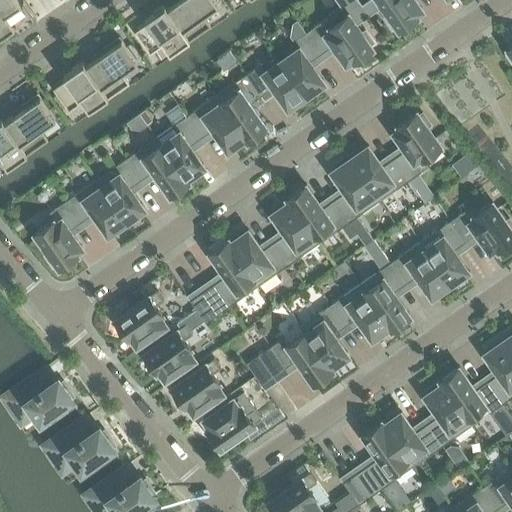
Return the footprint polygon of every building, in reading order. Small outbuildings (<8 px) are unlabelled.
[(0,0),(0,30),(29,10),(22,0),(0,0)] [(176,0),(167,6),(166,7),(188,39),(210,24),(203,14),(218,4),(214,0),(176,0)] [(416,0),(378,0),(388,13),(385,15),(392,26),(395,24),(398,28),(417,14),(416,12),(422,8),(416,0)] [(169,52),(188,39),(166,7),(167,6),(164,2),(144,16),(147,20),(134,29),(149,51),(162,42),(169,52)] [(326,16),(306,30),(321,52),(333,44),(345,62),(351,57),(353,59),(372,46),(369,42),(372,40),(365,29),(362,32),(348,12),(331,24),(326,16)] [(310,60),(321,52),(306,30),(276,51),(307,96),(322,86),(320,83),(323,80),(310,60)] [(104,50),(85,63),(85,64),(107,96),(129,81),(122,71),(136,61),(119,36),(102,47),(104,50)] [(229,49),(216,58),(223,69),(236,60),(229,49)] [(293,106),(307,96),(276,51),(253,67),(246,72),(261,94),(273,86),(287,106),(291,103),(293,106)] [(88,109),(107,96),(85,64),(85,63),(83,59),(62,73),(65,77),(52,86),(68,108),(81,99),(88,109)] [(248,60),(241,65),(246,72),(253,67),(248,60)] [(249,102),(261,94),(246,72),(216,93),(247,138),(266,125),(249,102)] [(23,107),(4,120),(3,121),(26,153),(47,138),(40,128),(55,118),(37,93),(21,104),(23,107)] [(246,139),(247,138),(216,93),(186,114),(201,136),(213,128),(227,148),(231,145),(233,148),(246,139)] [(405,148),(393,156),(409,178),(429,164),(423,156),(440,144),(427,125),(430,123),(422,112),(419,114),(417,110),(397,124),(399,126),(393,130),(405,148)] [(190,144),(201,136),(186,114),(156,135),(187,180),(189,179),(188,179),(202,170),(200,167),(204,164),(190,144)] [(0,156),(6,166),(26,153),(3,121),(4,120),(1,116),(0,116),(0,156)] [(169,193),(187,180),(156,135),(126,156),(141,178),(153,170),(169,193)] [(362,144),(347,154),(379,199),(409,178),(393,156),(382,164),(368,144),(364,147),(362,144)] [(470,149),(454,159),(463,172),(478,162),(470,149)] [(345,190),(333,198),(349,220),(379,199),(347,154),(333,165),(335,167),(331,170),(345,190)] [(130,186),(141,178),(126,156),(96,177),(127,222),(142,212),(140,209),(144,206),(130,186)] [(113,232),(127,222),(96,177),(66,198),(81,220),(93,212),(107,232),(111,229),(113,232)] [(306,183),(287,196),(319,241),(349,220),(333,198),(322,206),(306,183)] [(285,232),(273,240),(289,262),(319,241),(287,196),(286,197),(287,197),(273,207),(275,209),(271,212),(285,232)] [(70,228),(81,220),(66,198),(46,212),(52,220),(35,232),(48,251),(45,254),(53,264),(56,262),(58,266),(77,252),(76,250),(82,246),(70,228)] [(469,205),(450,218),(465,241),(477,232),(489,250),(495,246),(497,248),(511,237),(511,222),(509,218),(506,220),(492,200),(475,212),(469,205)] [(442,235),(426,247),(425,247),(451,284),(465,274),(463,271),(467,269),(453,249),(465,241),(450,218),(437,227),(442,235)] [(228,237),(227,238),(259,283),(289,262),(273,240),(262,248),(248,228),(244,231),(242,228),(229,238),(228,237)] [(369,232),(360,237),(365,244),(373,238),(369,232)] [(225,274),(214,282),(229,304),(259,283),(227,238),(209,251),(225,274)] [(420,239),(390,260),(405,282),(417,274),(431,294),(434,292),(436,294),(451,284),(425,247),(426,247),(420,239)] [(393,291),(405,282),(390,260),(360,281),(391,327),(410,314),(393,291)] [(390,327),(391,327),(360,281),(330,302),(345,324),(357,316),(371,336),(375,333),(377,336),(390,327)] [(214,282),(202,290),(217,312),(229,304),(214,282)] [(129,307),(127,304),(116,312),(118,315),(114,317),(128,336),(130,335),(136,344),(154,331),(166,323),(160,314),(162,313),(156,304),(163,298),(156,288),(149,294),(148,294),(129,307)] [(206,320),(217,312),(202,290),(191,298),(197,307),(204,317),(206,320)] [(333,333),(345,324),(330,302),(299,324),(304,331),(305,330),(331,369),(332,368),(332,367),(345,358),(343,355),(347,352),(333,333)] [(197,307),(182,318),(185,322),(189,328),(204,317),(197,307)] [(194,357),(188,348),(190,347),(184,338),(192,332),(189,328),(185,322),(177,328),(172,331),(160,339),(143,351),(156,370),(158,369),(164,378),(194,357)] [(166,323),(154,331),(160,339),(172,331),(166,323)] [(511,328),(500,336),(511,353),(511,328)] [(313,381),(331,369),(305,330),(304,331),(287,342),(282,335),(270,344),(285,366),(297,358),(313,381)] [(498,372),(486,380),(502,402),(511,394),(511,389),(509,385),(511,383),(511,353),(500,336),(486,347),(488,350),(484,352),(498,372)] [(270,344),(258,353),(273,375),(285,366),(270,344)] [(261,383),(273,375),(258,353),(246,361),(261,383)] [(205,361),(171,385),(185,404),(187,403),(193,412),(223,391),(217,382),(219,381),(212,372),(220,366),(213,356),(205,362),(205,361)] [(459,365),(440,378),(467,416),(467,415),(484,404),(489,411),(492,409),(502,402),(486,380),(475,389),(459,365)] [(8,392),(3,395),(21,421),(35,411),(40,418),(70,397),(74,394),(66,383),(64,385),(58,376),(52,380),(43,367),(42,368),(8,392)] [(438,414),(427,422),(442,444),(472,423),(467,415),(467,416),(440,378),(439,379),(426,389),(428,392),(424,394),(438,414)] [(262,417),(242,389),(203,417),(209,426),(207,427),(220,446),(224,444),(226,447),(237,439),(234,436),(254,423),(254,422),(262,417)] [(492,409),(489,411),(506,434),(511,429),(511,416),(510,414),(502,402),(492,409)] [(279,407),(245,431),(250,438),(284,414),(279,407)] [(429,453),(442,444),(427,422),(415,430),(401,411),(397,413),(395,410),(382,420),(381,419),(380,420),(412,465),(413,465),(407,457),(423,445),(429,453)] [(67,477),(115,443),(107,432),(105,434),(99,425),(93,429),(84,416),(44,444),(67,477)] [(378,456),(367,464),(382,486),(383,486),(395,477),(412,465),(380,420),(362,433),(378,456)] [(446,463),(445,469),(448,473),(456,468),(450,460),(446,463)] [(304,463),(287,475),(292,482),(301,476),(302,476),(309,470),(304,463)] [(367,464),(355,473),(370,494),(382,486),(367,464)] [(511,464),(483,485),(498,507),(510,498),(511,501),(511,464)] [(134,478),(125,465),(85,493),(97,511),(126,511),(156,492),(148,481),(146,482),(140,473),(134,478)] [(328,496),(316,481),(309,470),(302,476),(301,476),(292,482),(282,489),(280,486),(269,494),(271,497),(267,499),(276,511),(308,511),(319,505),(318,503),(328,496)] [(358,503),(370,494),(355,473),(343,481),(358,503)] [(395,477),(383,486),(398,508),(410,499),(395,477)] [(490,511),(498,507),(483,485),(453,506),(456,511),(490,511)]
